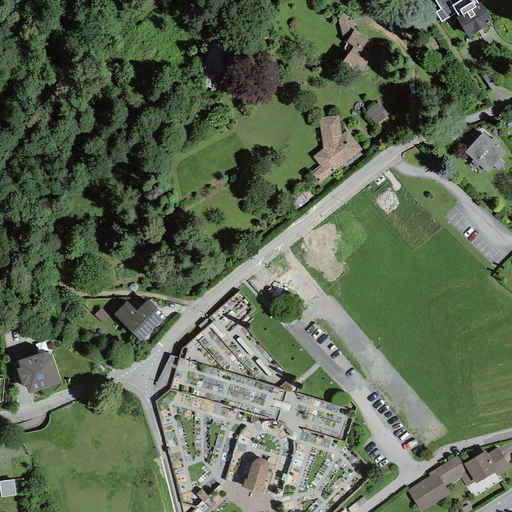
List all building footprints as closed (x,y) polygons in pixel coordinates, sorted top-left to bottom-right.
[(434,0),(440,9),(435,12),(441,22),(456,13),(458,17),(456,18),(468,38),(493,23),(481,3),(478,4),(476,0),(434,0)] [(342,13),(338,20),(343,41),(346,42),(354,30),(351,18),(342,13)] [(378,44),(354,30),(346,42),(353,46),(349,52),(341,63),(352,70),(356,64),(363,68),(378,44)] [(379,101),(366,112),(376,125),(390,114),(379,101)] [(338,115),(318,118),(323,148),(312,157),(320,166),(310,173),(318,184),(362,149),(347,130),(341,134),(338,115)] [(491,139),(483,132),(465,152),(487,173),(505,153),(497,145),(500,143),(493,137),(491,139)] [(127,301),(114,314),(140,341),(165,317),(148,299),(137,311),(127,301)] [(61,383),(52,354),(44,352),(18,361),(20,367),(16,369),(22,387),(26,385),(29,394),(61,383)] [(253,414),(274,419),(277,407),(287,409),(289,403),(291,404),(293,396),(284,394),(285,389),(261,383),(253,414)] [(430,476),(407,490),(421,511),(450,494),(445,486),(460,478),(466,487),(475,482),(476,484),(494,473),(496,476),(510,468),(498,447),(487,454),(486,451),(485,452),(482,447),(468,450),(458,456),(428,474),(430,476)] [(262,494),(265,486),(263,485),(268,469),(269,467),(269,466),(268,464),(267,463),(266,461),(265,460),(264,459),(263,459),(261,458),(259,458),(257,459),(255,460),(254,461),(252,462),(252,464),(246,480),(244,479),(242,488),(262,494)] [(0,479),(1,494),(16,493),(15,478),(0,479)]
